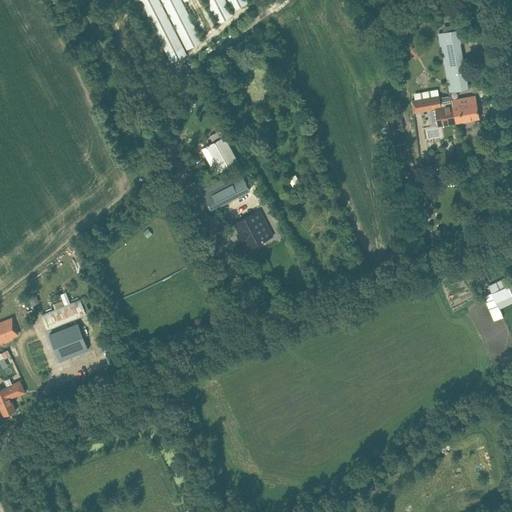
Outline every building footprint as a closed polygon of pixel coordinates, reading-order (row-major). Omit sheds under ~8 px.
[(113,0),(152,77),(159,73),(121,0),(113,0)] [(127,0),(163,69),(170,65),(136,0),(127,0)] [(159,0),(140,0),(172,62),(187,54),(159,0)] [(162,0),(187,50),(203,42),(181,0),(162,0)] [(203,0),(184,0),(202,36),(218,28),(203,0)] [(206,0),(218,23),(234,15),(226,0),(206,0)] [(247,0),(228,0),(233,10),(249,2),(247,0)] [(101,4),(143,86),(150,82),(108,1),(101,4)] [(459,31),(439,34),(441,47),(450,92),(459,90),(451,45),(461,43),(459,31)] [(410,53),(416,58),(422,55),(423,49),(418,45),(412,47),(410,53)] [(415,85),(415,88),(426,87),(421,61),(414,63),(413,60),(405,61),(410,86),(415,85)] [(190,70),(185,64),(181,68),(186,74),(190,70)] [(438,125),(456,122),(452,99),(451,95),(440,97),(439,95),(412,100),(414,112),(435,108),(438,125)] [(476,95),(452,99),(456,122),(480,118),(476,95)] [(210,135),(213,140),(223,135),(220,130),(210,135)] [(225,137),(209,145),(222,170),(238,161),(225,137)] [(446,152),(432,155),(436,166),(448,163),(446,152)] [(243,174),(203,194),(211,210),(233,200),(251,190),(243,174)] [(260,210),(253,214),(235,223),(248,248),(273,235),(260,210)] [(484,296),(485,300),(494,321),(503,317),(503,316),(500,309),(511,302),(511,284),(511,283),(508,276),(489,285),(492,293),(484,296)] [(42,315),(49,329),(87,312),(81,299),(71,303),(67,292),(61,294),(64,299),(54,303),(56,309),(42,315)] [(36,294),(29,297),(32,305),(39,302),(36,294)] [(12,317),(0,322),(0,343),(13,338),(10,331),(17,329),(12,317)] [(78,322),(49,334),(60,361),(89,349),(78,322)] [(12,398),(19,395),(24,392),(19,381),(0,388),(0,406),(4,415),(17,410),(12,398)]
